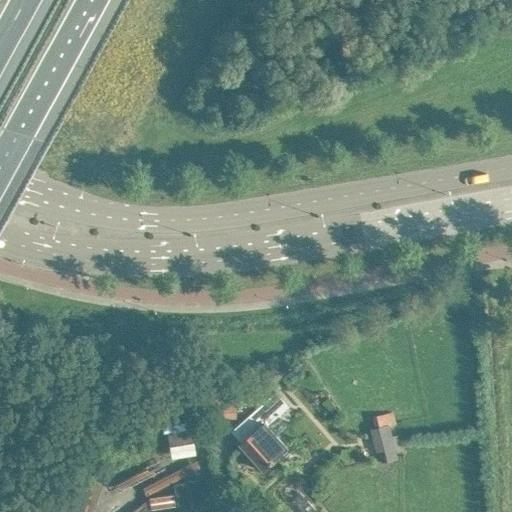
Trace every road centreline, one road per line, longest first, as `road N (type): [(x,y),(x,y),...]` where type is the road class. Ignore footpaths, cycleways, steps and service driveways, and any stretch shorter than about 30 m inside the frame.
road 1 (secondary): [(511,170),(204,220),(80,212),(0,187)]
road 2 (secondary): [(0,240),(69,254),(244,256),(511,210)]
road 3 (motorway): [(0,164),(88,0)]
